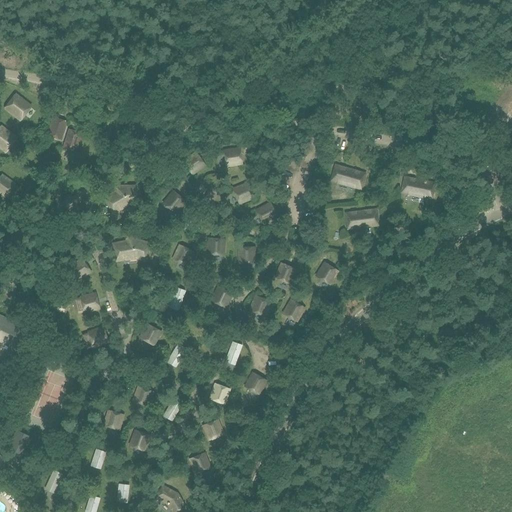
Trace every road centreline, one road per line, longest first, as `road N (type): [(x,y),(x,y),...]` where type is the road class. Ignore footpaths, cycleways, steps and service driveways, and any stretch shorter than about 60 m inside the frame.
road 1 (track): [(65,511),(76,446),(132,333),(162,244),(211,220),(272,234),(286,227),(325,129)]
road 2 (tertiary): [(242,511),(304,382),(348,327),(414,266),(500,213)]
road 3 (unclassified): [(500,213),(466,155),(217,110)]
road 4 (unclassified): [(0,251),(190,127)]
road 5 (track): [(217,110),(252,72),(376,0)]
road 6 (unclassified): [(186,105),(0,72)]
road 7 (track): [(137,511),(150,451),(178,427),(191,398)]
